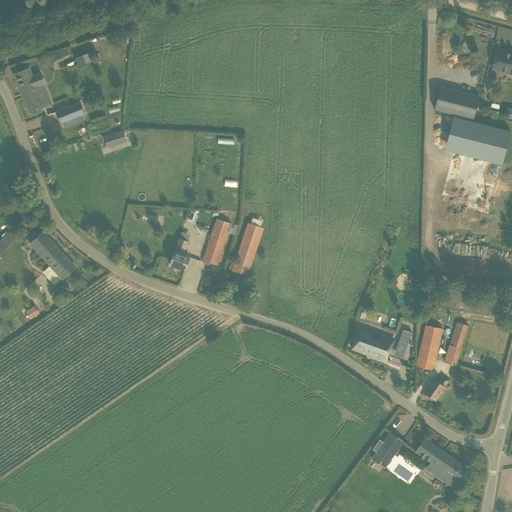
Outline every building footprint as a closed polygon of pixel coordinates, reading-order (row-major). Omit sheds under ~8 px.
[(68,47),(49,51),(52,62),(70,58),(68,47)] [(511,55),(511,53),(497,49),(492,69),(507,73),(507,71),(511,72),(511,55)] [(74,57),(78,67),(85,64),(81,54),(74,57)] [(32,75),(29,68),(14,74),(29,113),(44,107),(43,104),(37,88),(45,85),(40,72),(32,75)] [(511,129),(473,120),(479,96),(440,86),(434,110),(462,117),(454,150),(502,162),(511,129)] [(55,112),(61,124),(86,114),(80,101),(55,112)] [(112,134),(115,145),(126,142),(123,131),(112,134)] [(217,266),(231,223),(217,219),(203,260),(217,266)] [(248,223),(232,270),(247,275),(263,228),(248,223)] [(75,267),(43,231),(29,245),(61,279),(75,267)] [(0,241),(0,252),(1,254),(14,239),(8,233),(0,241)] [(174,251),(169,265),(185,270),(189,256),(184,254),(188,241),(179,238),(175,251),(174,251)] [(402,281),(410,283),(412,274),(404,272),(402,281)] [(25,312),(30,319),(39,313),(34,306),(25,312)] [(468,326),(456,322),(444,362),(456,366),(468,326)] [(426,325),(416,366),(432,370),(442,328),(426,325)] [(398,343),(407,346),(412,332),(403,329),(398,343)] [(351,346),(351,347),(390,361),(390,360),(386,359),(392,341),(380,336),(378,341),(370,338),(371,334),(359,330),(352,347),(351,346)] [(444,387),(448,382),(442,378),(439,383),(433,379),(424,392),(435,400),(440,392),(441,393),(445,387),(444,387)] [(396,453),(404,441),(390,432),(382,443),(396,453)] [(466,467),(424,438),(415,451),(441,470),(437,476),(452,487),(466,467)]
